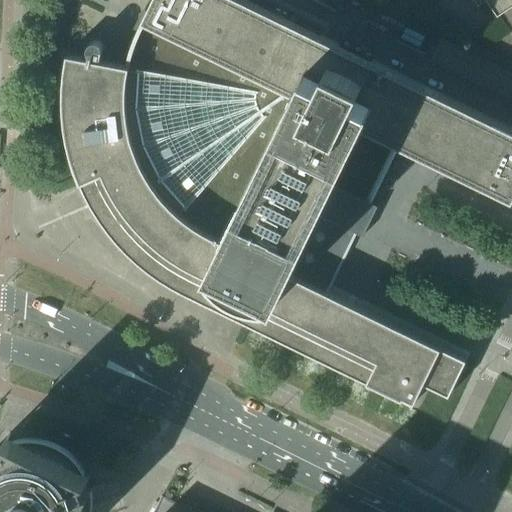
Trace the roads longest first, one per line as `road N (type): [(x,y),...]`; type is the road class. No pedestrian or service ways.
road 1 (tertiary): [(212,414),(106,347),(0,298)]
road 2 (tertiary): [(0,349),(212,414)]
road 3 (tertiary): [(406,511),(212,414)]
road 4 (unclassified): [(511,326),(421,511)]
